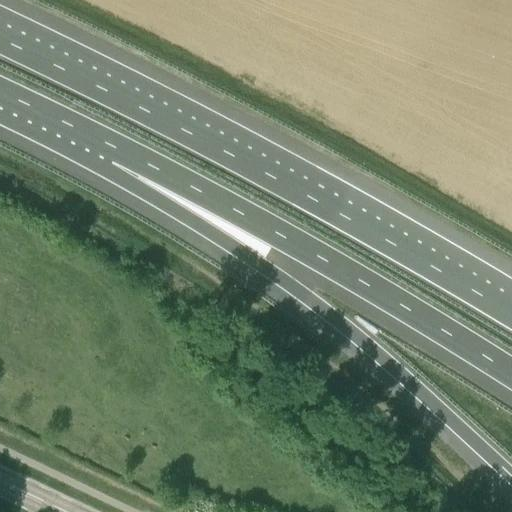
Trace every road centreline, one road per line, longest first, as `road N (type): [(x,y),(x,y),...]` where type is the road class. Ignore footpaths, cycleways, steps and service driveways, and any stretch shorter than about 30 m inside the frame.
road 1 (motorway): [(511,315),(274,178),(0,40)]
road 2 (motorway): [(115,149),(336,323),(511,477)]
road 3 (motorway): [(115,149),(511,375)]
road 4 (motorway): [(0,93),(115,149)]
